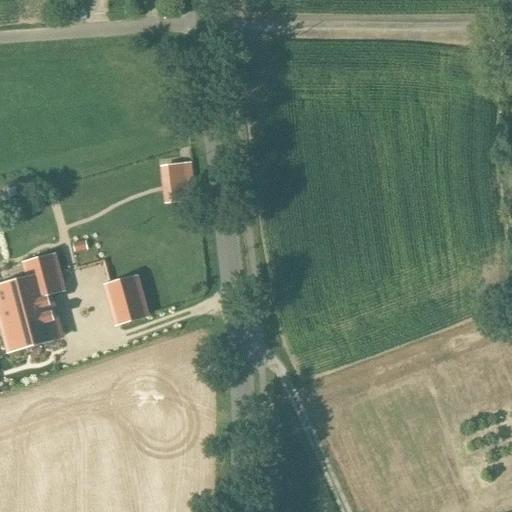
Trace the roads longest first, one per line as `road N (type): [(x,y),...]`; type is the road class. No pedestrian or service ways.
road 1 (residential): [(235,511),(239,336),(205,21)]
road 2 (residential): [(0,39),(205,21)]
